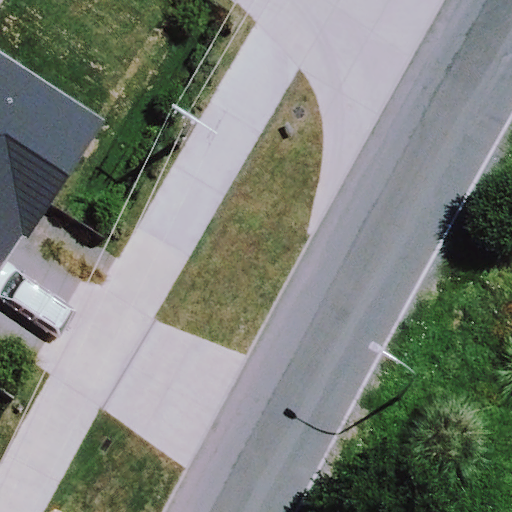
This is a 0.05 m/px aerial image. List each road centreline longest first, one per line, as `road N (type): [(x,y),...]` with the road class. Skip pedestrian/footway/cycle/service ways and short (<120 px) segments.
road 1 (residential): [(237,511),(466,81)]
road 2 (residential): [(466,81),(338,0)]
